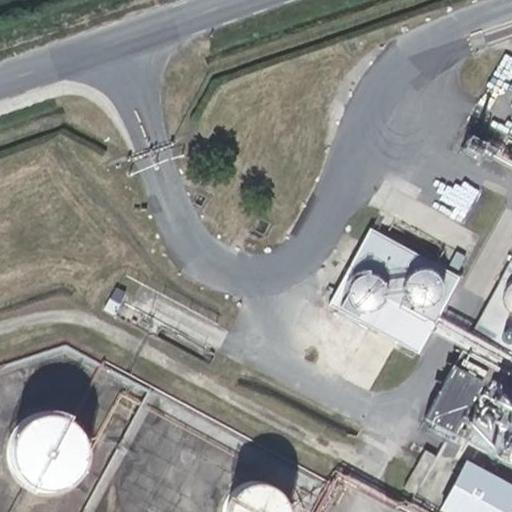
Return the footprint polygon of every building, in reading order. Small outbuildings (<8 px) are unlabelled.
[(437,287),(438,280),(437,273),(434,267),(431,264),(425,261),(418,260),(411,261),(408,262),(402,267),(398,273),(397,280),(398,287),(402,293),(407,298),(414,300),(418,301),(421,300),(428,298),(434,293),(437,287)] [(380,291),(381,285),(380,278),(378,275),(374,270),(368,267),(362,265),(355,267),(350,270),(345,275),(344,278),(343,285),(344,291),(347,297),(352,301),(355,303),(362,304),(368,303),(371,301),(376,297),(380,291)] [(511,272),(506,274),(500,278),(496,282),(494,288),(494,294),(496,300),(500,305),(505,309),(511,310),(511,272)] [(468,433),(491,379),(453,363),(430,416),(468,433)] [(85,453),(86,446),(85,438),(83,431),(80,424),(76,418),(71,413),(65,409),(58,406),(51,404),(43,403),(36,404),(29,406),(22,409),(16,413),(11,418),(7,424),(3,431),(2,438),(1,446),(2,453),(3,460),(7,467),(11,473),(16,478),(22,482),(29,485),(36,487),(43,488),(51,487),(58,485),(64,482),(70,478),(76,473),(80,467),(83,460),(85,453)] [(511,511),(511,491),(458,463),(435,504),(450,511),(511,511)] [(267,484),(258,480),(249,478),(240,480),(232,485),(225,491),(222,500),(221,510),(222,511),(277,511),(278,508),(278,499),(274,490),(267,484)]
